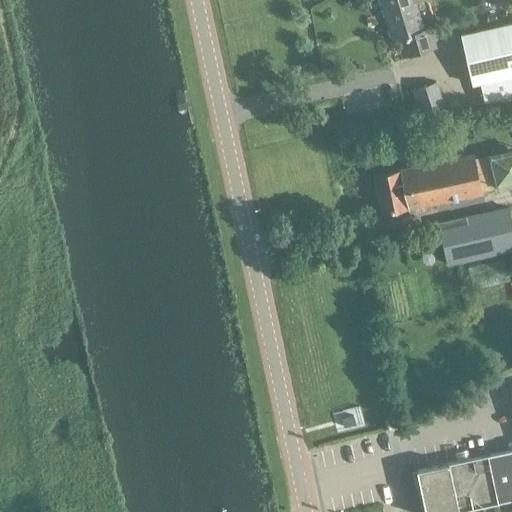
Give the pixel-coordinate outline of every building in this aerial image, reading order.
[(380,0),(393,40),(398,38),(404,55),(435,44),(429,26),(421,28),(412,0),(380,0)] [(472,81),(484,77),(491,99),(511,92),(511,16),(458,34),(472,81)] [(412,87),(415,99),(419,111),(442,104),(435,80),(412,87)] [(495,186),(511,182),(511,147),(486,153),(495,186)] [(408,212),(415,211),(424,209),(423,205),(482,193),(473,152),(398,168),(398,170),(374,175),(382,213),(407,207),(408,212)] [(447,262),(511,247),(511,229),(506,206),(437,222),(447,262)] [(511,448),(449,462),(416,469),(425,511),(446,511),(511,497),(511,448)]
